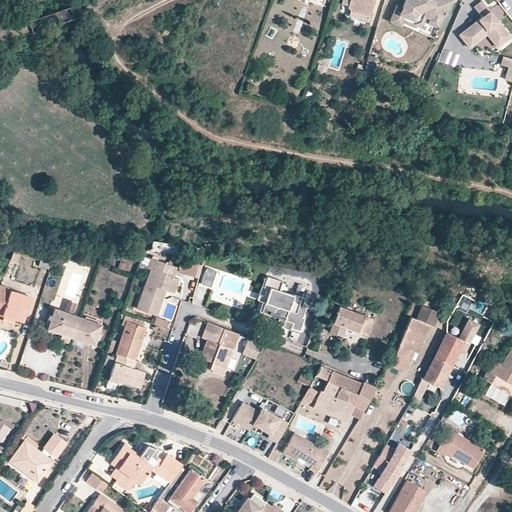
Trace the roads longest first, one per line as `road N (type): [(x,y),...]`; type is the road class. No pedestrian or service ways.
road 1 (unknown): [(333,505),(400,376)]
road 2 (residential): [(110,410),(39,511)]
